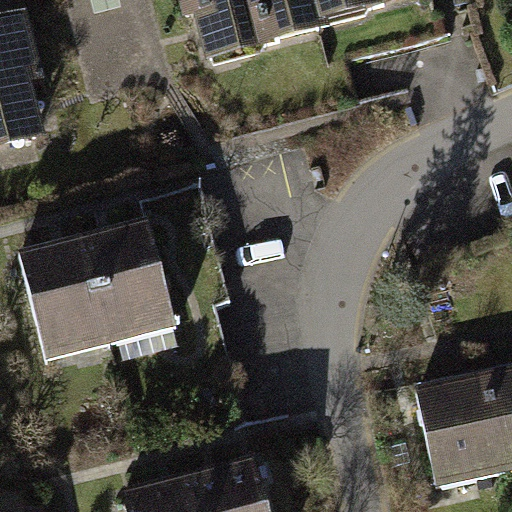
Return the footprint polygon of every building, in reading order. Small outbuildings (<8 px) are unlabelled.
[(212,0),(218,25),(322,0),(212,0)] [(322,0),(218,25),(229,70),(344,43),(341,29),(333,0),(322,0)] [(333,0),(341,29),(456,2),(455,0),(333,0)] [(0,57),(38,48),(27,3),(0,9),(0,57)] [(0,57),(0,104),(49,93),(38,48),(0,57)] [(0,104),(0,152),(59,138),(49,93),(0,104)] [(169,215),(98,234),(128,341),(199,321),(169,215)] [(98,234),(28,254),(57,360),(128,341),(98,234)] [(511,240),(421,270),(440,327),(511,303),(511,240)] [(511,376),(488,382),(511,480),(511,376)] [(511,480),(488,382),(423,398),(447,497),(511,481),(511,480)] [(209,511),(285,511),(272,466),(202,486),(209,511)] [(209,511),(202,486),(131,506),(132,511),(209,511)]
